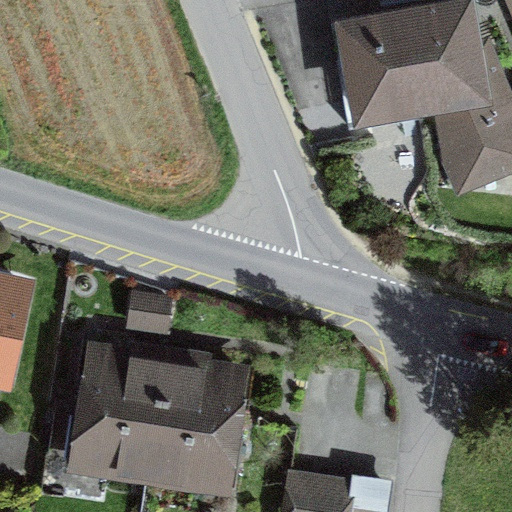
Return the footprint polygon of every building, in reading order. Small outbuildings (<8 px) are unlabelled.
[(415,0),(316,21),(342,101),(440,88),(452,154),(511,157),(511,119),(463,0),(415,0)] [(511,0),(498,0),(511,28),(511,0)] [(18,287),(0,283),(0,368),(2,368),(18,287)] [(167,362),(91,348),(73,458),(150,470),(167,362)] [(233,372),(167,362),(150,470),(216,481),(233,372)] [(343,511),(349,482),(291,472),(284,511),(343,511)]
